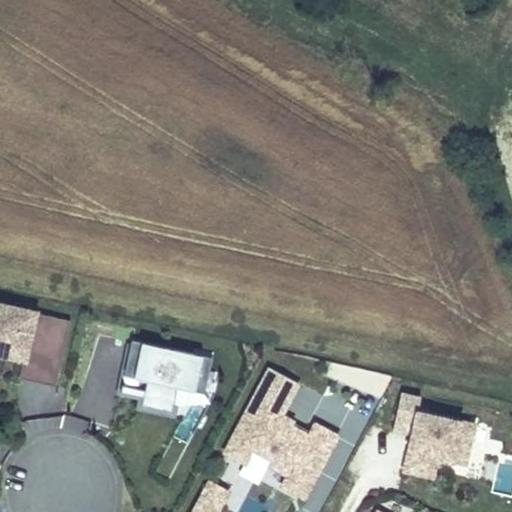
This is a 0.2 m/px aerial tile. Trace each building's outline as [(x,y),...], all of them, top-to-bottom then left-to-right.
[(27,349),(62,357),(71,321),(34,312),(33,316),(12,311),(13,307),(0,304),(0,352),(3,353),(4,348),(26,353),(27,349)] [(206,392),(214,355),(134,337),(122,390),(145,395),(143,403),(173,410),(178,386),(206,392)] [(3,353),(25,358),(20,377),(56,386),(62,357),(27,349),(26,353),(4,348),(3,353)] [(297,418),(286,413),(302,382),(269,365),(223,452),(245,463),(240,473),(259,483),(269,465),(286,474),(280,485),(307,500),(342,433),(315,419),(309,431),(295,423),(297,418)] [(390,429),(409,433),(401,470),(430,477),(434,457),(463,463),(471,423),(414,411),(417,397),(398,393),(390,429)] [(69,416),(64,429),(84,437),(89,423),(69,416)] [(220,511),(232,490),(209,478),(190,511),(220,511)]
